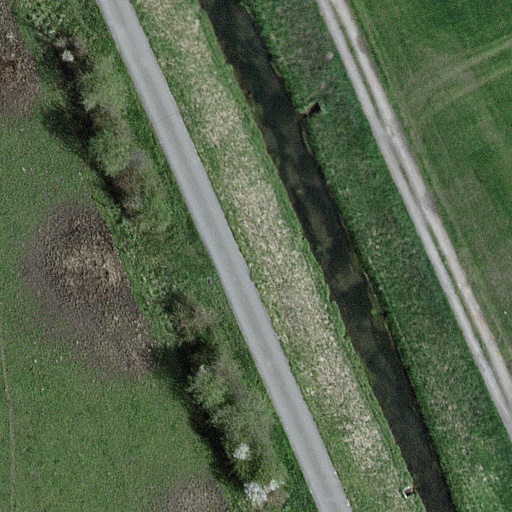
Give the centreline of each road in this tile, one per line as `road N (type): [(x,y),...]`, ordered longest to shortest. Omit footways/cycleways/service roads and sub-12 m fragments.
road 1 (unclassified): [(112,0),(337,511)]
road 2 (track): [(329,0),(511,412)]
